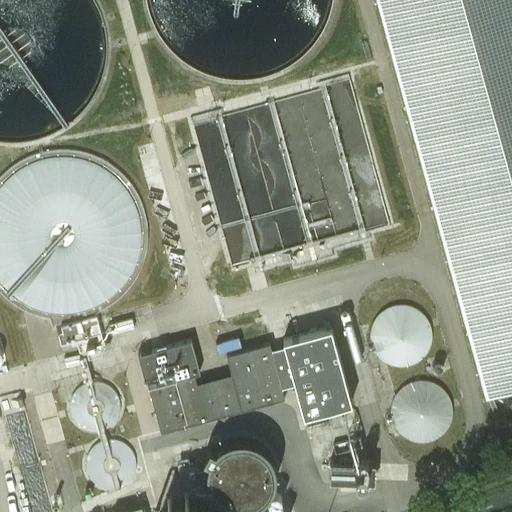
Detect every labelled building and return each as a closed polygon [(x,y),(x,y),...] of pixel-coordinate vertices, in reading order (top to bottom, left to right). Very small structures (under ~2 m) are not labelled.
[(511,0),(380,0),(486,387),(505,381),(511,379),(511,0)] [(0,286),(5,292),(16,299),(26,304),(38,308),(50,310),(56,310),(68,309),(80,307),(92,303),(97,300),(108,293),(117,285),(121,281),(128,271),(134,260),(136,254),(139,242),(140,230),(140,218),(139,212),(136,200),(131,189),(125,178),(117,169),(108,161),(97,154),(86,149),(74,146),(62,144),(50,144),(44,145),(32,148),(20,153),(15,156),(5,163),(0,167),(0,286)] [(370,332),(370,335),(370,338),(370,341),(371,344),(372,347),(373,350),(375,352),(376,355),(378,357),(380,359),(383,361),(385,363),(388,364),(391,365),(394,366),(397,367),(400,367),(403,367),(406,367),(409,366),(411,365),(414,364),(417,363),(419,361),(422,359),(424,357),(426,355),(427,352),(429,350),(430,347),(431,344),(432,341),(432,338),(432,335),(432,332),(431,329),(430,326),(429,324),(428,321),(426,318),(425,316),(423,314),(420,312),(418,310),(415,309),(413,307),(410,306),(407,306),(404,305),(401,305),(398,305),(395,306),(392,306),(389,307),(386,309),(384,310),(381,312),(379,314),(377,316),(375,319),(374,321),(372,324),(371,327),(371,330),(370,332)] [(61,324),(56,326),(58,333),(61,343),(76,339),(76,342),(77,345),(79,350),(84,353),(101,348),(104,343),(102,338),(102,336),(101,333),(97,316),(61,324)] [(295,384),(304,413),(352,401),(331,327),(283,340),(284,346),(270,349),(269,344),(227,355),(231,374),(197,383),(194,373),(200,372),(190,340),(139,354),(146,386),(149,385),(162,430),(284,398),(281,388),(295,384)] [(391,408),(390,411),(391,414),(391,417),(392,420),(392,422),(394,425),(395,428),(397,430),(399,432),(401,434),(403,436),(406,438),(408,439),(411,441),(414,441),(417,442),(420,442),(423,443),(426,442),(428,442),(431,441),(434,440),(437,439),(439,437),(442,435),(444,433),(446,431),(448,429),(449,426),(450,423),(451,421),(452,418),(453,415),(453,412),(453,409),(453,406),(452,403),(451,400),(450,398),(448,395),(447,393),(445,390),(443,388),(440,386),(438,385),(435,383),(432,382),(430,381),(427,381),(424,380),(421,380),(418,380),(415,381),(412,382),(409,383),(407,384),(404,386),(402,387),(399,389),(397,392),(396,394),(394,396),(393,399),(392,402),(391,405),(391,408)] [(93,419),(94,396),(76,395),(75,419),(93,419)] [(511,419),(496,424),(508,467),(511,465),(511,419)] [(258,511),(255,495),(298,485),(287,433),(219,448),(226,476),(204,481),(203,480),(188,483),(189,492),(177,495),(180,509),(169,511),(168,511),(258,511)]
